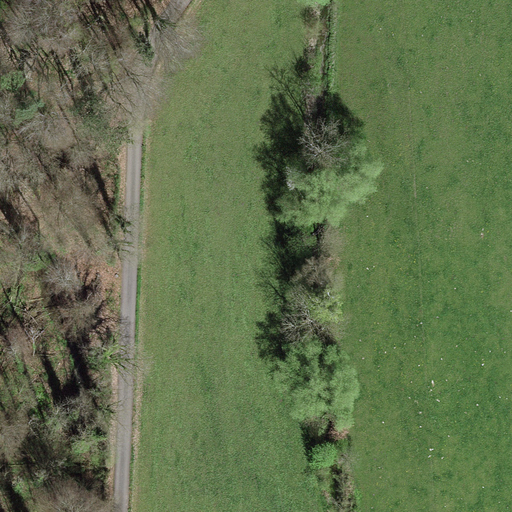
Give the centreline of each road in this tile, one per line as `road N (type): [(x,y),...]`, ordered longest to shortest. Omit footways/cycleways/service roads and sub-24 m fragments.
road 1 (unclassified): [(182,0),(148,54),(136,98),(116,511)]
road 2 (track): [(136,98),(0,164)]
